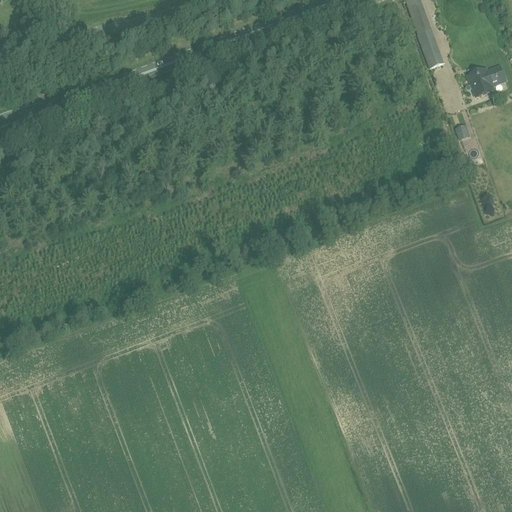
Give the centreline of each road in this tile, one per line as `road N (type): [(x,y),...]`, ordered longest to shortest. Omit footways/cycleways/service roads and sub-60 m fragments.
road 1 (primary): [(0,128),(339,0)]
road 2 (unclassified): [(25,44),(202,0)]
